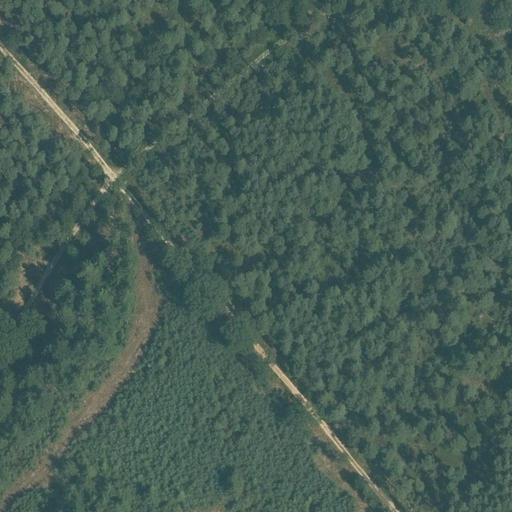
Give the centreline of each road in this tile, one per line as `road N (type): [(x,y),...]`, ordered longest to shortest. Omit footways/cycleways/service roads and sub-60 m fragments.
road 1 (track): [(116,178),(392,511)]
road 2 (unknown): [(116,178),(335,0)]
road 3 (track): [(116,178),(0,359)]
road 4 (track): [(0,40),(116,178)]
